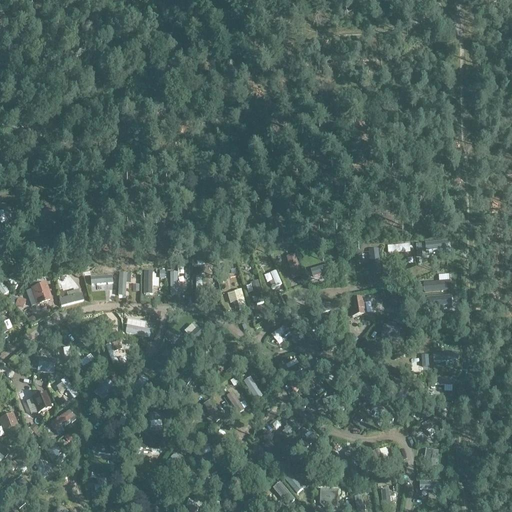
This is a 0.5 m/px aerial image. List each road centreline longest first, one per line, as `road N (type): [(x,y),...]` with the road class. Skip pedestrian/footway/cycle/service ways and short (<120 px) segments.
road 1 (track): [(458,0),(471,328),(457,441),(466,511)]
road 2 (track): [(511,6),(346,33),(308,31),(232,0)]
road 3 (track): [(144,0),(98,29),(0,29)]
